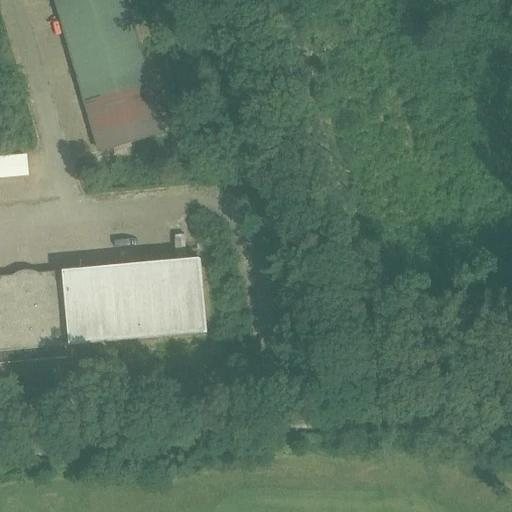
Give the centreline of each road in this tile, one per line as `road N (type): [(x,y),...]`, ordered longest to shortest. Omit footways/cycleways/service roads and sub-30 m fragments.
road 1 (unclassified): [(378,363),(275,0)]
road 2 (unknown): [(511,379),(394,387),(378,363)]
road 3 (unclassified): [(378,363),(511,353)]
